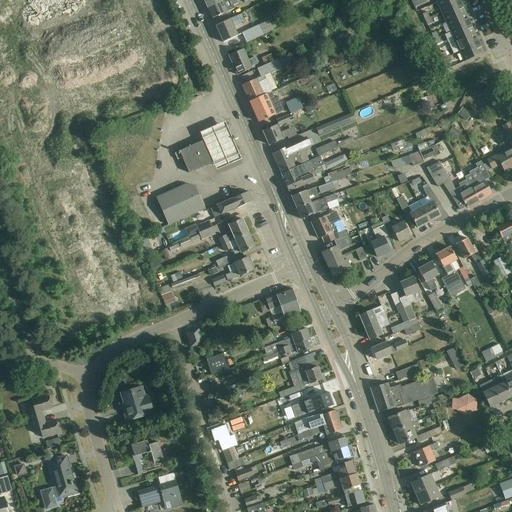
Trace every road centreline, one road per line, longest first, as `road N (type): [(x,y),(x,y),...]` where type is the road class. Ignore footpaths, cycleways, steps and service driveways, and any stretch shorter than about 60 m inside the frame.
road 1 (residential): [(89,378),(121,345),(298,268)]
road 2 (primary): [(281,212),(189,0)]
road 3 (residential): [(330,307),(416,246),(511,195)]
road 4 (primary): [(394,511),(348,364)]
road 5 (residential): [(115,510),(90,420),(89,378)]
